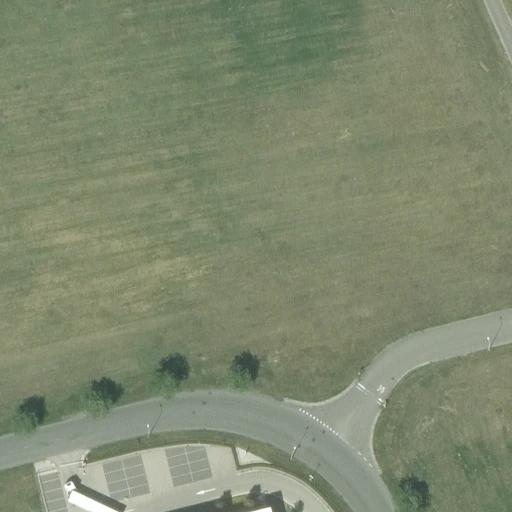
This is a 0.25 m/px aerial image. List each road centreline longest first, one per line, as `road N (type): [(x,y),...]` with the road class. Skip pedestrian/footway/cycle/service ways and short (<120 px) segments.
road 1 (tertiary): [(0,459),(205,415),(253,422),(318,454)]
road 2 (unclassified): [(511,328),(402,358),(318,454)]
road 3 (unknown): [(131,511),(230,480),(271,482),(316,511)]
